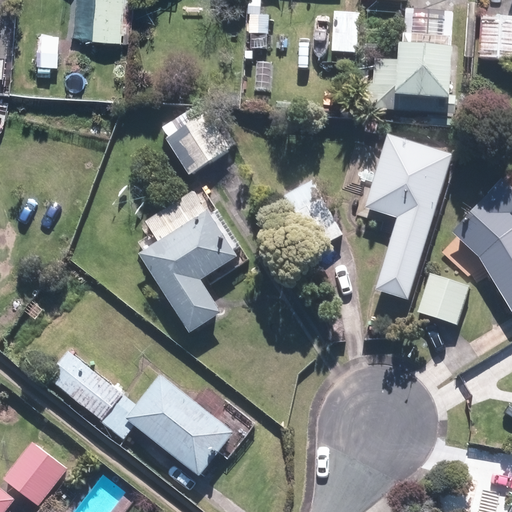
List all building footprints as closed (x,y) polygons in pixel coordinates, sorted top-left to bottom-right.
[(97,0),(95,40),(123,41),(125,0),(97,0)] [(359,11),(334,11),(333,55),(359,55),(359,11)] [(0,13),(0,55),(7,56),(10,14),(0,13)] [(375,61),(372,110),(450,115),(454,51),(450,50),(453,16),(407,13),(404,47),(400,47),(399,62),(375,61)] [(511,22),(484,20),(481,57),(511,59),(511,22)] [(205,117),(168,141),(190,175),(228,150),(205,117)] [(409,301),(446,179),(384,160),(369,210),(400,219),(378,291),(409,301)] [(480,260),(511,311),(511,218),(510,217),(511,215),(511,189),(503,181),(453,232),(481,259),(480,260)] [(312,184),(285,199),(316,252),(342,237),(312,184)] [(161,244),(140,257),(191,334),(222,314),(201,282),(238,259),(209,213),(207,214),(195,196),(149,225),(161,244)] [(458,328),(469,288),(429,278),(418,317),(458,328)] [(72,353),(49,380),(125,441),(137,426),(201,478),(235,436),(162,378),(139,407),(72,353)] [(7,479),(40,505),(67,471),(34,444),(7,479)] [(0,511),(7,511),(16,502),(0,490),(0,511)]
